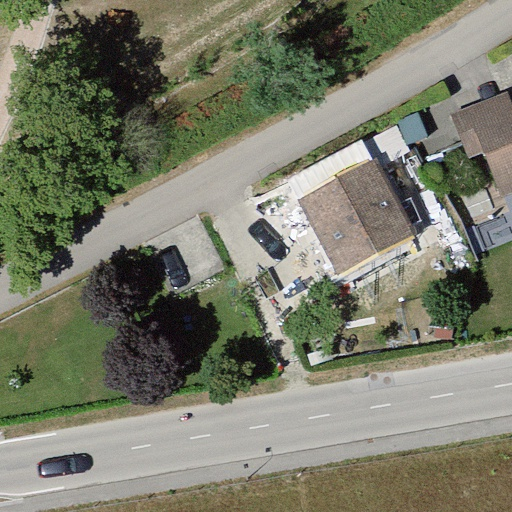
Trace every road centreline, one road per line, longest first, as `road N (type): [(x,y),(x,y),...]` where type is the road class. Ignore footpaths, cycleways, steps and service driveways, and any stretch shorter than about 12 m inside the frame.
road 1 (residential): [(0,288),(454,47),(511,7)]
road 2 (tertiary): [(511,389),(0,474)]
